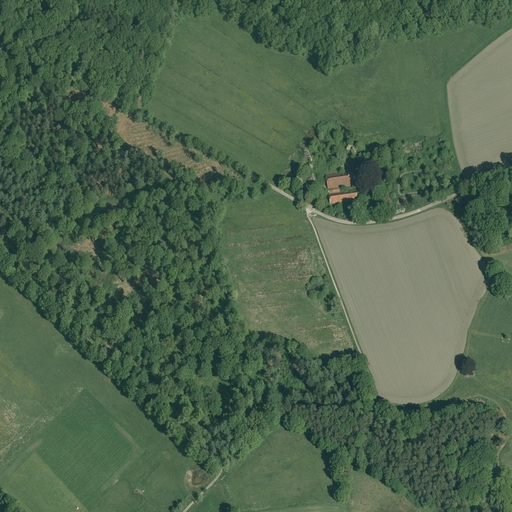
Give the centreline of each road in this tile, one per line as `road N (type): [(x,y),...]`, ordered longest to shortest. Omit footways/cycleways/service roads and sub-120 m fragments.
road 1 (track): [(308,206),(0,37)]
road 2 (track): [(511,171),(397,217),(350,222),(308,206)]
